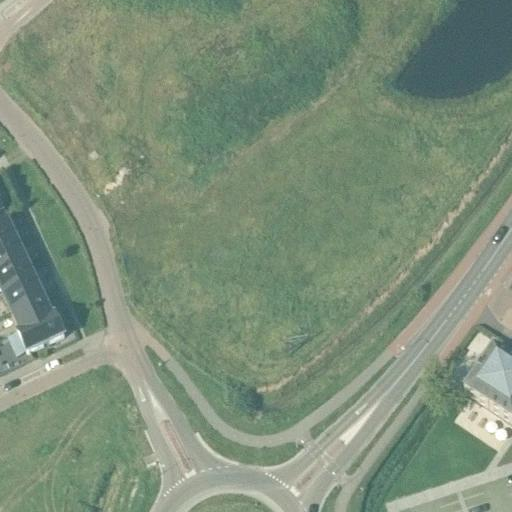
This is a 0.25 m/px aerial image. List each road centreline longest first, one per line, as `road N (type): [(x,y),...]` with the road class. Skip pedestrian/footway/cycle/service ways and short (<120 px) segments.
road 1 (residential): [(0,108),(95,227),(127,346)]
road 2 (secondary): [(393,386),(511,228)]
road 3 (secondary): [(393,386),(287,476),(255,482)]
road 4 (secondary): [(308,511),(393,400),(393,386)]
road 5 (residential): [(0,405),(127,346)]
road 6 (unclassified): [(217,478),(163,394),(143,379)]
road 7 (unclassified): [(143,379),(180,496)]
